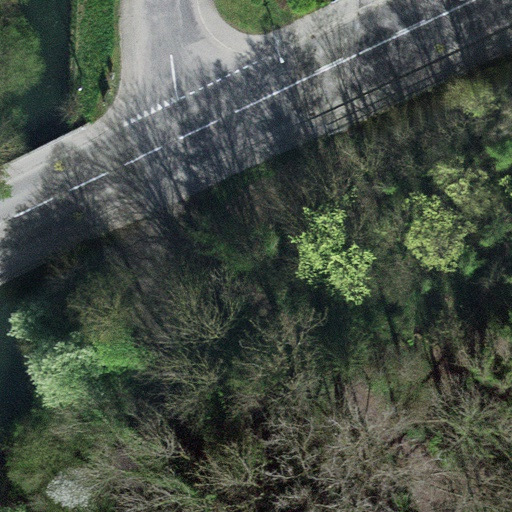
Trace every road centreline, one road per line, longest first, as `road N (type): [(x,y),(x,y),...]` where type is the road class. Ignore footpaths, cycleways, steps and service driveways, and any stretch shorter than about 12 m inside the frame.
road 1 (track): [(179,138),(120,511)]
road 2 (secondary): [(179,138),(474,0)]
road 3 (secondary): [(0,221),(179,138)]
road 4 (residential): [(179,138),(162,0)]
